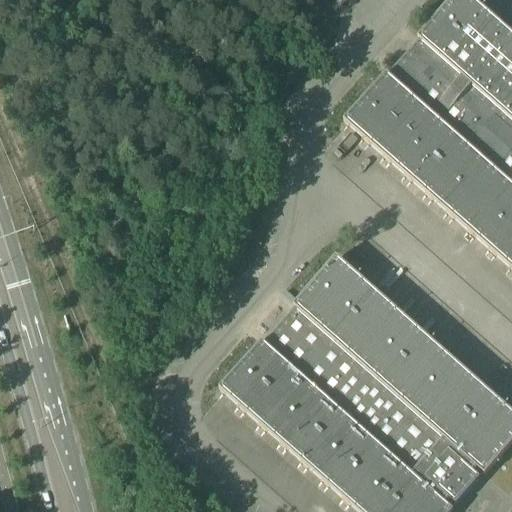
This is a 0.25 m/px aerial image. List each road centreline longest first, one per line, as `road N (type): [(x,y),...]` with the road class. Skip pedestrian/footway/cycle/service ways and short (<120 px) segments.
road 1 (secondary): [(86,511),(8,233)]
road 2 (secondary): [(0,333),(49,511)]
